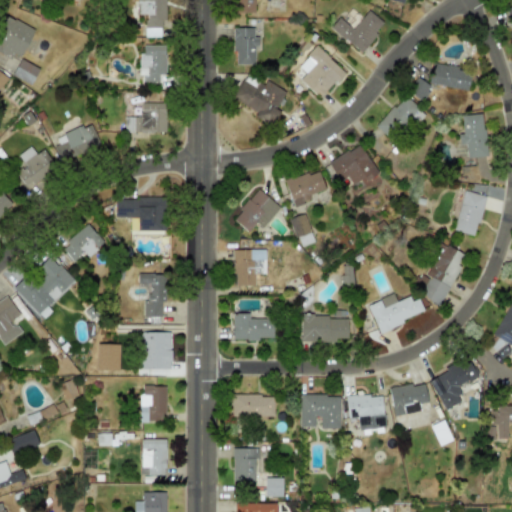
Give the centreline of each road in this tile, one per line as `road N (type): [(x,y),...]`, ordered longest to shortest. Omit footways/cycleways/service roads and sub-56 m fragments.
road 1 (residential): [(0,271),(105,185),(156,170),(273,169),(322,151),(357,127),(424,49),(475,8)]
road 2 (tertiary): [(201,511),(201,0)]
road 3 (residential): [(202,364),(391,361),(455,324),(469,307),(496,256),(511,195)]
road 4 (residential): [(511,128),(475,8)]
